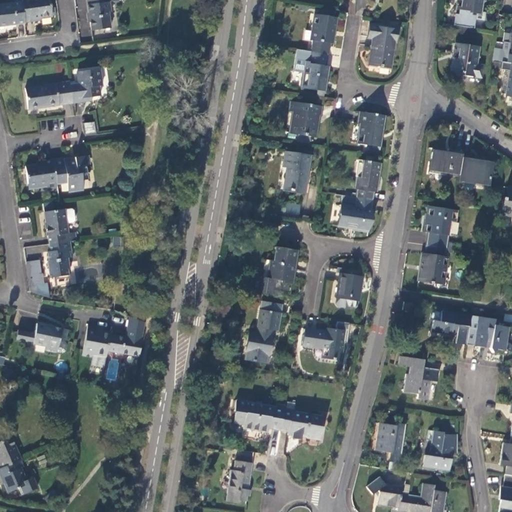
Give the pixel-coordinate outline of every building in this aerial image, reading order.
[(25,22),(25,24),(35,23),(35,21),(52,19),(49,0),(33,0),(22,2),(25,22)] [(121,2),(120,0),(87,0),(93,32),(112,30),(109,14),(112,13),(110,3),(121,2)] [(455,24),(455,25),(471,28),(474,14),(481,14),(483,0),(458,0),(458,9),(461,10),(460,15),(457,14),(456,24),(455,24)] [(0,26),(25,22),(22,2),(0,5),(0,26)] [(310,52),(329,55),(331,44),(334,44),(338,18),(316,14),(311,40),(312,41),(310,52)] [(474,14),(471,28),(479,29),(481,14),(474,14)] [(399,30),(371,26),(369,37),(374,37),(370,66),(390,69),(395,41),(398,41),(399,30)] [(480,49),(457,45),(453,74),(464,76),(464,78),(473,79),(475,67),(477,67),(480,49)] [(310,52),(295,50),(292,72),(304,73),(302,88),(327,92),(328,86),(327,84),(330,67),(327,67),(329,55),(310,52)] [(511,63),(508,63),(501,61),(500,73),(508,74),(506,92),(509,92),(511,73),(511,63)] [(70,86),(73,104),(84,103),(84,100),(92,98),(101,97),(100,87),(104,86),(101,69),(78,72),(80,85),(70,86)] [(70,86),(70,83),(25,90),(28,111),(73,104),(70,86)] [(323,107),(292,103),(290,116),(292,116),(289,133),(316,137),(319,117),(321,117),(323,107)] [(386,117),(361,113),(358,124),(361,124),(358,144),(381,147),(386,117)] [(93,122),(84,124),(86,133),(94,131),(93,122)] [(462,158),(463,154),(433,149),(430,170),(459,176),(462,158)] [(312,154),(285,150),(283,167),(287,167),(284,189),(304,192),(307,169),(310,169),(312,154)] [(83,180),(86,180),(90,180),(88,172),(87,165),(89,165),(88,156),(75,157),(76,162),(71,162),(71,159),(54,161),(57,183),(57,184),(67,183),(69,191),(84,188),(83,180)] [(459,176),(458,181),(473,183),(473,185),(489,187),(493,163),(462,158),(459,176)] [(29,190),(39,188),(39,185),(57,183),(54,161),(40,163),(40,165),(25,167),(29,190)] [(359,190),(357,197),(374,200),(375,193),(376,193),(380,164),(361,161),(356,189),(359,190)] [(48,192),(58,190),(57,184),(57,183),(39,185),(39,188),(47,188),(48,192)] [(511,188),(507,188),(506,200),(503,199),(501,214),(511,215),(511,188)] [(371,215),(374,200),(357,197),(343,195),(338,224),(354,226),(353,228),(368,231),(370,223),(372,223),(373,215),(371,215)] [(282,212),(281,217),(300,219),(301,204),(287,203),(286,212),(282,212)] [(426,246),(445,249),(450,223),(455,223),(456,211),(429,208),(425,233),(428,233),(426,246)] [(50,245),(70,242),(65,210),(45,213),(50,245)] [(74,256),(73,242),(70,242),(50,245),(51,252),(49,253),(50,261),(48,262),(51,280),(70,278),(70,272),(71,272),(70,261),(72,260),(72,256),(74,256)] [(40,246),(25,247),(26,255),(41,254),(40,246)] [(444,257),(445,249),(426,246),(425,254),(423,253),(419,281),(443,284),(447,257),(444,257)] [(261,277),(258,292),(273,295),(276,279),(283,280),(283,282),(292,283),(294,271),(296,271),(299,251),(277,247),(275,259),(271,259),(269,278),(261,277)] [(27,265),(29,277),(41,276),(39,263),(27,265)] [(345,271),(342,274),(341,274),(337,297),(360,300),(363,278),(362,277),(360,274),(345,271)] [(247,360),(268,363),(269,355),(271,355),(275,331),(279,331),(282,314),(280,313),(281,305),(261,302),(256,334),(249,333),(246,351),(248,351),(247,360)] [(404,302),(402,310),(411,311),(412,303),(404,302)] [(456,344),(467,346),(469,327),(471,315),(443,311),(441,321),(433,320),(431,332),(451,335),(452,332),(457,333),(456,344)] [(97,328),(88,326),(83,356),(93,358),(94,355),(106,358),(108,351),(139,357),(141,341),(142,335),(143,335),(145,323),(130,317),(126,338),(111,336),(111,333),(97,330),(97,328)] [(469,327),(467,346),(484,348),(485,345),(490,346),(490,350),(493,355),(500,350),(507,351),(511,328),(496,326),(496,320),(486,318),(485,323),(478,322),(477,329),(469,327)] [(306,328),(303,345),(326,349),(324,357),(332,358),(332,360),(337,361),(337,359),(341,360),(344,343),(347,344),(351,323),(338,321),(336,330),(334,329),(333,333),(306,328)] [(33,342),(33,343),(46,346),(45,352),(57,354),(58,352),(60,341),(65,342),(68,333),(62,332),(62,328),(37,323),(35,334),(33,342)] [(17,339),(28,342),(30,333),(18,330),(17,339)] [(60,341),(58,352),(63,353),(67,352),(68,346),(65,342),(60,341)] [(424,360),(400,357),(399,365),(410,366),(408,375),(406,375),(403,393),(418,395),(417,400),(428,401),(432,383),(437,383),(439,370),(422,368),(424,360)] [(235,400),(233,411),(235,412),(234,424),(243,425),(243,429),(268,434),(269,429),(280,431),(284,405),(277,403),(276,406),(235,400)] [(296,405),(285,403),(284,405),(280,431),(280,432),(286,433),(286,435),(290,436),(290,439),(299,441),(300,436),(307,437),(307,439),(320,440),(322,427),(318,426),(320,416),(295,412),(296,405)] [(389,469),(395,470),(396,464),(405,465),(407,455),(401,454),(406,426),(396,425),(396,427),(378,425),(375,451),(391,454),(389,469)] [(444,434),(428,431),(426,441),(431,442),(429,457),(425,456),(423,468),(449,471),(452,455),(457,453),(456,435),(444,437),(444,434)] [(0,465),(1,468),(22,459),(11,435),(0,440),(0,465)] [(505,467),(504,475),(511,476),(511,467),(511,468),(511,465),(511,436),(510,437),(510,442),(503,441),(500,465),(505,467)] [(25,466),(22,459),(1,468),(0,468),(0,476),(0,477),(2,476),(9,492),(19,488),(22,494),(38,488),(33,477),(31,478),(26,480),(24,476),(21,468),(25,466)] [(252,463),(234,460),(232,470),(229,469),(225,502),(237,503),(238,501),(246,502),(247,497),(250,497),(251,491),(248,490),(252,463)] [(511,511),(511,476),(504,475),(503,486),(500,486),(499,500),(501,501),(500,509),(511,510),(511,511)] [(397,511),(407,511),(410,495),(410,493),(398,490),(398,486),(384,484),(376,477),(365,488),(371,493),(376,490),(378,493),(376,505),(397,507),(397,511)] [(410,495),(407,511),(409,511),(443,511),(446,492),(434,490),(435,485),(423,483),(421,496),(410,495)]
